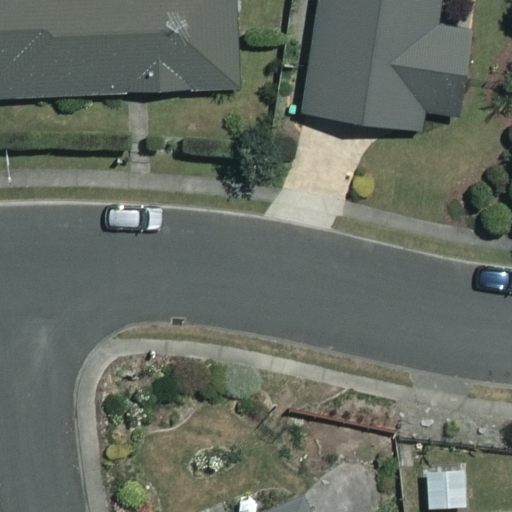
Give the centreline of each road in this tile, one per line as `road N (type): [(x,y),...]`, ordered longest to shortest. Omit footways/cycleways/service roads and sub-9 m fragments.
road 1 (residential): [(23,259),(163,262),(345,289),(511,326)]
road 2 (residential): [(23,259),(19,352),(35,511)]
